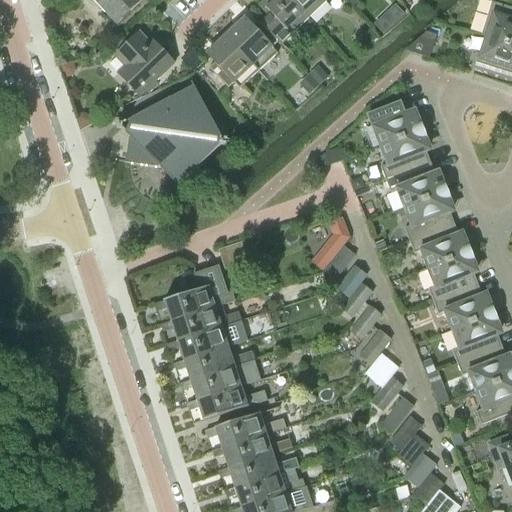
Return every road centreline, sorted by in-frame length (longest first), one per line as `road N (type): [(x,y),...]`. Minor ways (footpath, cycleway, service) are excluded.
road 1 (residential): [(170,511),(92,277)]
road 2 (residential): [(73,221),(0,0)]
road 3 (residential): [(511,109),(460,87),(447,117),(491,202)]
road 4 (residential): [(92,277),(218,235)]
